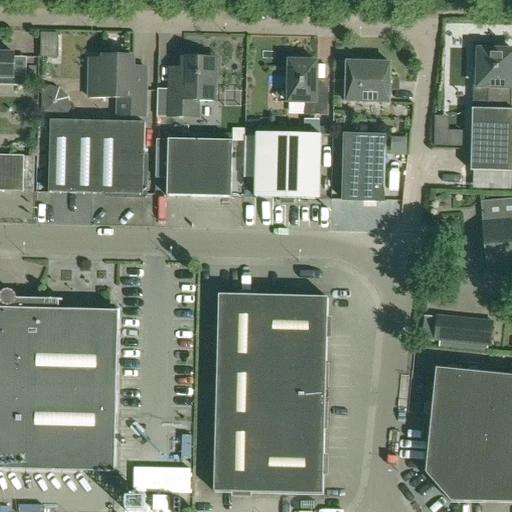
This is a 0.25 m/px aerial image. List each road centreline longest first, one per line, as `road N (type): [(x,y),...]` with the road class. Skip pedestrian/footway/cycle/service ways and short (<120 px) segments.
road 1 (residential): [(405,251),(431,29),(0,19)]
road 2 (unclassified): [(0,243),(405,251)]
road 3 (unclassified): [(405,251),(382,511)]
